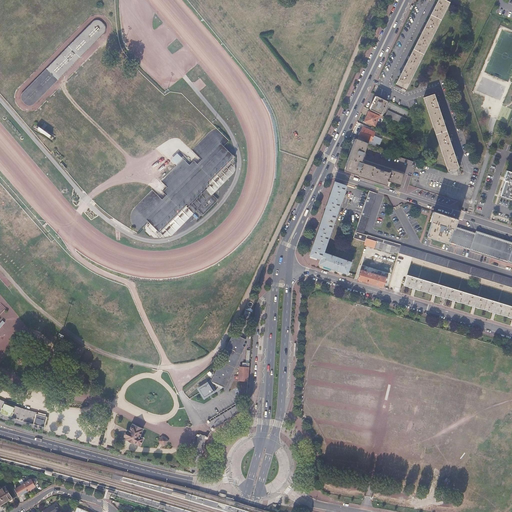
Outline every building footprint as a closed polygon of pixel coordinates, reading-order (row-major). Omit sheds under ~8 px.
[(437,0),(396,83),(406,89),(450,2),(445,0),(437,0)] [(96,19),(93,21),(23,93),(21,97),(21,99),(23,102),(28,105),(32,106),(36,102),(105,32),(106,29),(106,26),(103,23),(99,20),(96,19)] [(448,171),(459,168),(435,94),(424,98),(448,171)] [(387,101),(377,96),(374,102),(373,101),(370,108),(370,110),(381,115),(384,110),(383,108),(387,101)] [(381,115),(370,110),(365,121),(374,126),(378,117),(380,117),(381,115)] [(384,116),(404,126),(406,119),(387,110),(384,116)] [(365,139),(364,142),(368,144),(375,146),(376,144),(371,141),(375,132),(363,127),(358,136),(365,139)] [(146,231),(150,235),(153,232),(156,227),(158,229),(160,229),(161,227),(163,225),(173,215),(179,209),(184,204),(186,205),(206,186),(209,183),(208,180),(211,177),(213,176),(218,171),(223,165),(230,159),(232,157),(234,155),(234,154),(233,153),(231,151),(229,148),(224,145),(223,144),(229,139),(224,135),(221,131),(218,129),(217,129),(214,129),(209,132),(191,150),(198,156),(189,165),(183,159),(178,163),(170,172),(160,181),(167,187),(158,196),(151,190),(133,209),(130,214),(130,217),(130,220),(131,224),(133,226),(133,227),(138,232),(146,225),(146,228),(146,231)] [(364,142),(356,139),(345,171),(358,175),(358,177),(387,186),(388,182),(400,186),(404,175),(362,161),(368,144),(364,142)] [(160,162),(163,165),(171,156),(168,153),(160,162)] [(153,232),(150,235),(157,237),(163,236),(168,235),(196,210),(202,204),(212,194),(235,169),(235,162),(234,154),(234,155),(232,157),(230,159),(223,165),(218,171),(213,176),(211,177),(208,180),(209,183),(206,186),(186,205),(184,204),(179,209),(173,215),(163,225),(161,227),(160,229),(158,229),(156,227),(153,232)] [(511,172),(506,171),(504,178),(506,178),(500,195),(511,199),(511,172)] [(323,253),(346,186),(335,183),(310,256),(321,259),(319,264),(347,274),(351,263),(323,253)] [(377,193),(369,191),(353,238),(365,242),(366,238),(399,249),(398,253),(511,287),(511,279),(400,246),(400,245),(363,234),(377,193)] [(202,204),(196,210),(202,216),(219,199),(212,194),(202,204)] [(511,244),(476,233),(475,236),(453,229),(454,226),(456,227),(458,220),(434,212),(433,214),(430,222),(432,222),(427,236),(511,263),(511,244)] [(476,233),(456,227),(454,226),(453,229),(475,236),(476,233)] [(365,242),(364,245),(394,254),(394,253),(398,254),(398,253),(399,249),(366,238),(365,242)] [(383,287),(387,275),(385,274),(384,277),(380,276),(381,273),(378,272),(377,275),(376,274),(376,273),(375,272),(374,274),(367,271),(367,270),(365,270),(365,271),(363,270),(364,268),(361,267),(357,279),(383,287)] [(511,306),(407,276),(404,286),(511,317),(511,306)] [(245,339),(232,333),(210,381),(225,387),(244,347),(242,346),(245,339)] [(238,381),(248,381),(249,368),(239,367),(238,381)] [(213,391),(208,382),(199,388),(201,392),(204,396),(213,391)] [(0,412),(4,414),(10,417),(16,419),(21,421),(28,423),(16,414),(14,412),(12,410),(8,407),(6,405),(5,404),(3,402),(2,401),(0,399),(0,412)] [(240,410),(238,406),(210,422),(212,425),(240,410)] [(16,414),(28,423),(44,427),(47,418),(27,411),(26,414),(25,416),(16,414)] [(127,439),(140,446),(144,439),(140,437),(143,430),(134,425),(131,431),(130,432),(128,432),(127,435),(126,437),(126,438),(127,438),(127,439)] [(197,469),(205,438),(200,437),(193,468),(197,469)] [(23,483),(24,484),(28,491),(35,487),(33,484),(35,483),(34,480),(31,481),(30,479),(23,483)] [(10,484),(5,487),(12,499),(17,496),(10,484)] [(24,484),(15,489),(19,496),(28,491),(24,484)] [(5,487),(0,490),(0,504),(8,500),(9,502),(13,500),(12,499),(5,487)] [(56,511),(60,510),(55,503),(41,511),(56,511)]
